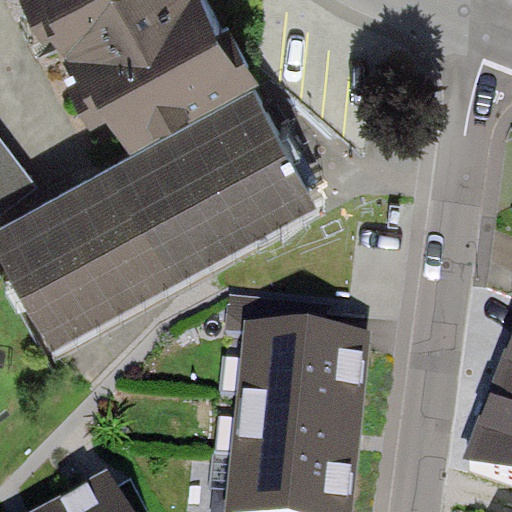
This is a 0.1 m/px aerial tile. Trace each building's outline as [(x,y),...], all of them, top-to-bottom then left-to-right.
[(136,130),(255,68),(249,57),(261,50),(244,18),(238,21),(226,0),(41,0),(44,4),(52,0),(57,0),(91,61),(79,68),(92,92),(111,82),(136,130)] [(46,181),(0,205),(0,229),(54,327),(318,183),(255,68),(136,130),(46,181)] [(0,205),(46,181),(0,123),(0,205)] [(511,292),(510,291),(505,290),(442,458),(511,484),(511,292)] [(245,323),(237,395),(364,408),(372,337),(245,323)] [(237,395),(231,457),(358,469),(364,408),(237,395)] [(353,511),(358,469),(231,457),(225,511),(353,511)] [(49,508),(51,511),(130,511),(117,488),(115,489),(109,477),(49,508)]
